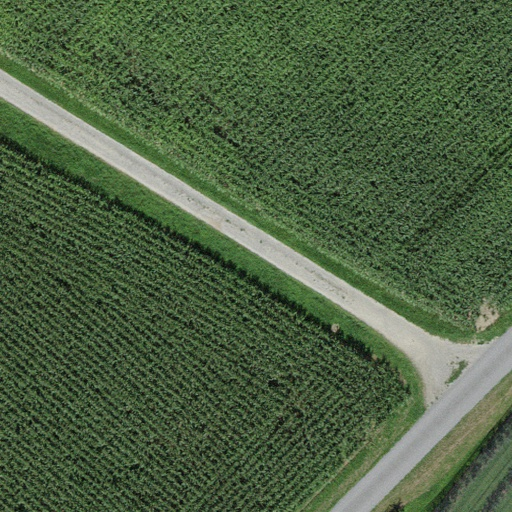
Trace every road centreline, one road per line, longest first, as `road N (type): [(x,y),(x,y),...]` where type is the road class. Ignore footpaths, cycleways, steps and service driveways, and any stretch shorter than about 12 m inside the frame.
road 1 (track): [(0,87),(477,382)]
road 2 (track): [(511,350),(349,511)]
